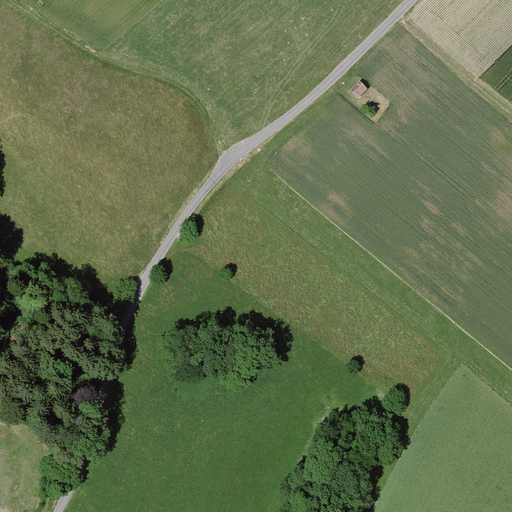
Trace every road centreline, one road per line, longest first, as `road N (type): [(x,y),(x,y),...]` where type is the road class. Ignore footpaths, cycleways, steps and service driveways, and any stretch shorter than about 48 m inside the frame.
road 1 (unclassified): [(67,511),(85,482),(122,334),(214,183),(319,99),(418,0)]
road 2 (track): [(50,511),(55,468),(34,423),(0,401)]
